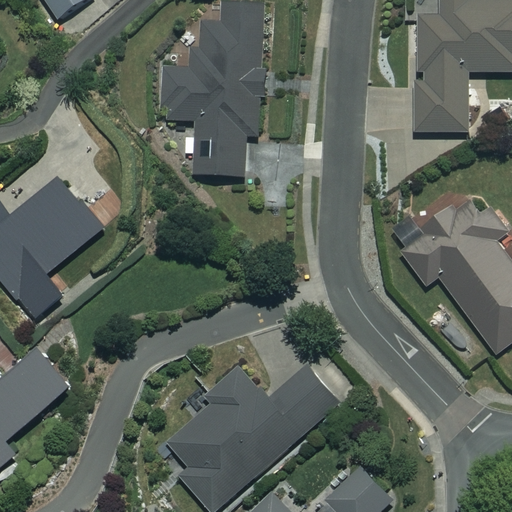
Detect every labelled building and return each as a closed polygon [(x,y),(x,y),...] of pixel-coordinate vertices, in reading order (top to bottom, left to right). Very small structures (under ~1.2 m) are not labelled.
[(47,0),(60,20),(91,0),(47,0)] [(421,17),(421,74),(428,74),(428,82),(417,82),(417,133),(469,133),(469,73),(511,72),(511,1),(473,1),(473,0),(443,0),(443,17),(421,17)] [(268,2),(223,1),(222,23),(204,22),(203,67),(166,66),(165,121),(198,122),(197,176),(247,177),(248,137),(265,137),(268,2)] [(106,230),(64,179),(17,218),(0,197),(0,273),(38,319),(66,296),(49,276),(106,230)] [(510,234),(479,192),(401,250),(429,288),(442,279),(499,355),(511,345),(511,259),(499,243),(510,234)] [(5,381),(0,374),(0,469),(17,455),(7,443),(74,387),(42,350),(5,381)] [(272,400),(241,366),(208,395),(217,405),(172,445),(192,468),(182,477),(212,511),(220,511),(343,405),(310,367),(272,400)] [(382,511),(396,499),(366,468),(321,511),(293,511),(275,493),(256,511),(382,511)]
